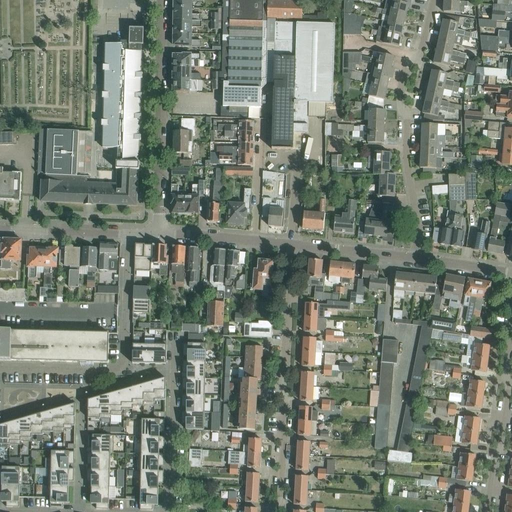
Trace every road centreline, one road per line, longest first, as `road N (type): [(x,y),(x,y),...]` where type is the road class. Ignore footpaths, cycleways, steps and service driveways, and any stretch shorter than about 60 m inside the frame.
road 1 (residential): [(414,259),(399,91),(404,68),(418,61),(432,0)]
road 2 (residential): [(274,511),(291,243)]
road 3 (residential): [(0,368),(124,370),(127,231)]
road 4 (residential): [(157,231),(161,0)]
road 5 (residential): [(178,337),(168,511)]
road 6 (residential): [(490,511),(511,358)]
road 7 (unknown): [(250,240),(263,89)]
road 8 (residential): [(291,243),(157,231)]
road 9 (residential): [(127,231),(0,228)]
road 10 (residential): [(414,259),(291,243)]
